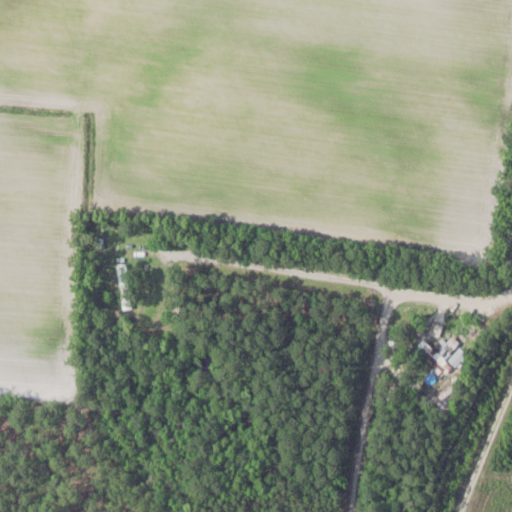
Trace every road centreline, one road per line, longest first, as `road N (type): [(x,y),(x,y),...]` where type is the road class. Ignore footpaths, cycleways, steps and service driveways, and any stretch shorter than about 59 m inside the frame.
road 1 (residential): [(511,293),(503,300),(183,256),(170,266),(153,340)]
road 2 (residential): [(385,284),(342,507)]
